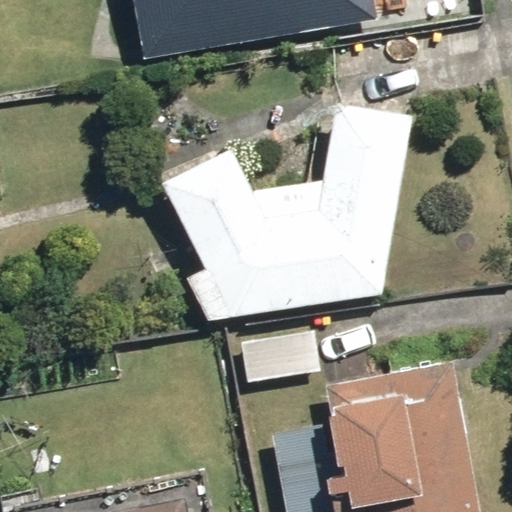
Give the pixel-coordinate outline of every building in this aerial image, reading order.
[(133,0),(143,52),(369,13),(366,0),(133,0)] [(151,181),(221,320),(385,296),(406,118),(329,109),(321,178),(250,189),(227,143),(151,181)] [(317,328),(234,341),(241,386),(324,373),(317,328)] [(282,511),(473,511),(445,359),(319,382),(326,423),(267,435),(282,511)] [(209,511),(206,496),(116,511),(209,511)]
